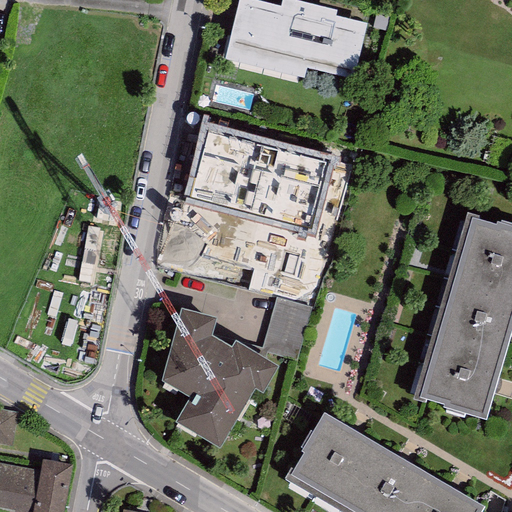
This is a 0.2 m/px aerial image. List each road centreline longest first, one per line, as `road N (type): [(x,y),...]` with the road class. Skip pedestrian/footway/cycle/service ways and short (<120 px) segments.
road 1 (residential): [(101,440),(186,0)]
road 2 (residential): [(101,440),(223,511)]
